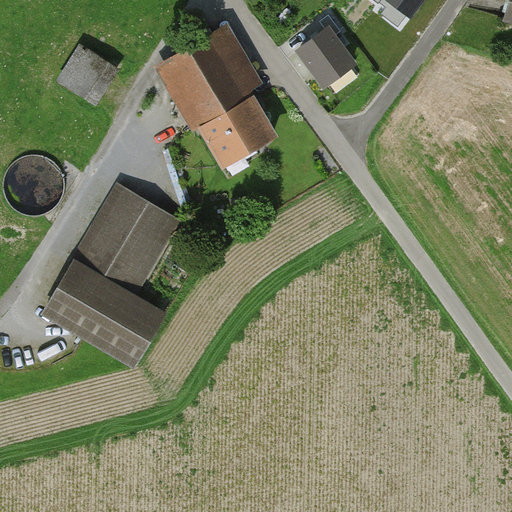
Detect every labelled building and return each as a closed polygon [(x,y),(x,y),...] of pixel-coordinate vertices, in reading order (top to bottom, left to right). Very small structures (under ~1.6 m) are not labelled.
[(354,57),(328,22),(298,45),(324,80),(354,57)] [(257,95),(270,87),(233,25),(159,70),(196,132),(202,128),(257,95)] [(84,39),(58,75),(96,101),(121,65),(84,39)] [(257,95),(202,128),(228,170),(283,136),(257,95)] [(77,254),(139,291),(183,217),(121,180),(77,254)] [(77,254),(44,311),(135,365),(168,308),(139,291),(77,254)]
